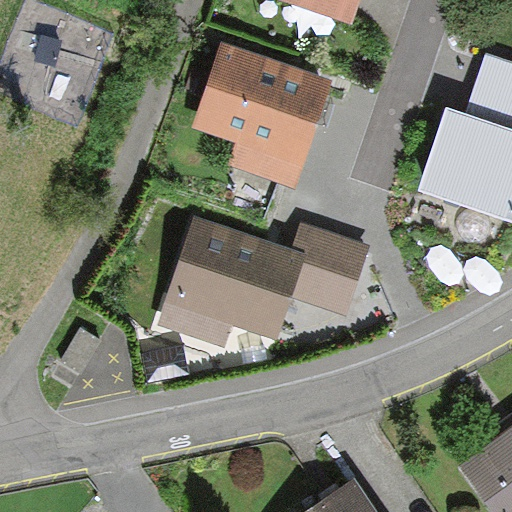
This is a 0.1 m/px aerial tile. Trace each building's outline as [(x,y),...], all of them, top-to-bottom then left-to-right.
[(5,98),(91,121),(117,23),(31,0),(5,98)] [(278,0),(349,24),(357,0),(278,0)] [(222,45),(196,127),(236,140),(228,162),(292,182),(326,78),(222,45)] [(511,67),(471,53),(420,195),(507,226),(511,213),(511,67)] [(196,221),(160,321),(226,344),(235,320),(279,336),(294,296),(342,313),(364,250),(309,231),(299,258),(196,221)] [(511,511),(511,428),(460,466),(492,511),(511,511)] [(378,511),(355,477),(301,511),(378,511)]
